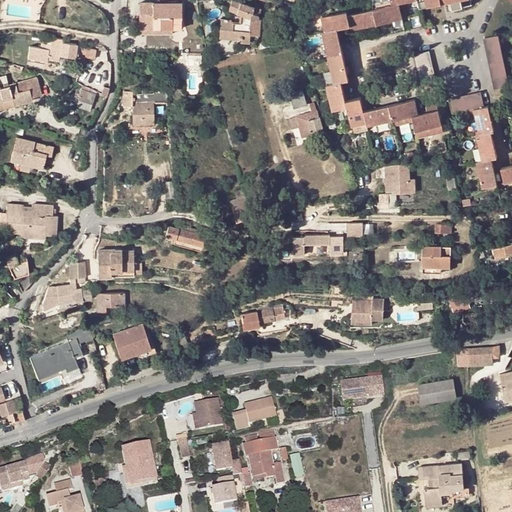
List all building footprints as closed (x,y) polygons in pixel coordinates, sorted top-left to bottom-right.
[(261,9),(232,0),(229,9),(241,14),(240,23),(233,22),(232,20),(221,19),(219,37),(241,38),(241,34),(250,34),(259,35),(260,24),(253,24),(253,20),(256,21),(258,20),(258,19),(259,17),(259,16),(261,9)] [(388,6),(374,9),(377,24),(403,18),(400,3),(392,5),(391,0),(387,1),(388,6)] [(418,0),(420,8),(446,3),(451,1),(453,9),(472,5),(470,0),(418,0)] [(182,3),(140,2),(140,24),(154,24),(154,28),(172,28),(182,28),(182,3)] [(377,24),(374,9),(348,15),(351,26),(352,30),(377,24)] [(347,11),(321,17),(325,32),(337,29),(351,26),(348,15),(347,11)] [(154,24),(140,24),(139,32),(154,32),(154,28),(154,24)] [(343,55),(337,29),(325,32),(322,33),(326,49),(328,56),(328,58),(343,55)] [(250,34),(241,34),(241,38),(241,41),(249,42),(250,34)] [(494,89),(509,86),(498,35),(484,38),(494,89)] [(52,39),(44,37),(42,48),(50,49),(51,46),(52,39)] [(64,39),(52,38),(52,39),(51,46),(62,48),(63,43),(64,39)] [(79,46),(79,45),(78,45),(63,43),(62,48),(51,46),(50,49),(49,59),(59,60),(59,57),(76,60),(76,62),(82,63),(83,59),(94,61),(97,50),(79,46)] [(42,48),(31,46),(29,57),(48,61),(49,59),(50,49),(42,48)] [(326,49),(318,51),(320,58),(328,56),(326,49)] [(437,83),(429,51),(415,54),(422,86),(437,83)] [(195,52),(183,53),(183,58),(186,58),(186,64),(194,65),(195,52)] [(349,80),(343,55),(328,58),(334,84),(342,82),(349,80)] [(23,67),(14,64),(12,70),(22,73),(23,67)] [(10,85),(7,76),(0,77),(0,84),(1,88),(10,85)] [(10,85),(1,88),(0,84),(0,101),(13,98),(14,105),(33,100),(32,97),(42,95),(37,77),(10,85)] [(346,100),(342,82),(334,84),(327,85),(332,111),(348,107),(346,100)] [(89,92),(91,88),(84,85),(79,99),(92,104),(96,94),(89,92)] [(167,91),(154,91),(154,93),(133,93),(133,91),(124,90),(123,105),(133,105),(133,124),(154,124),(154,104),(168,103),(167,91)] [(307,105),(302,90),(291,93),(295,108),(307,105)] [(484,106),(481,92),(449,99),(452,114),(474,109),(484,106)] [(367,123),(361,97),(346,100),(348,107),(352,126),(353,126),(367,123)] [(13,98),(0,101),(0,108),(14,105),(13,98)] [(92,104),(79,99),(77,106),(90,110),(92,104)] [(416,99),(390,105),(393,120),(413,115),(419,114),(416,99)] [(319,117),(314,102),(310,104),(312,112),(297,116),(300,127),(303,137),(313,134),(324,131),(320,117),(319,117)] [(442,124),(437,104),(427,106),(428,112),(413,115),(414,122),(418,138),(431,135),(429,127),(442,124)] [(393,120),(390,105),(364,111),(367,123),(368,126),(393,120)] [(494,131),(489,105),(484,106),(474,109),(479,134),(491,132),(494,131)] [(413,115),(393,120),(395,126),(414,122),(413,115)] [(300,127),(297,116),(289,119),(292,129),(300,127)] [(368,129),(367,123),(353,126),(354,132),(368,129)] [(442,124),(429,127),(431,135),(444,132),(442,124)] [(326,138),(324,131),(313,134),(315,141),(326,138)] [(497,157),(491,132),(479,134),(476,135),(482,161),(492,159),(497,157)] [(35,142),(17,138),(11,160),(44,168),(47,155),(52,156),(54,148),(35,143),(35,142)] [(497,184),(492,159),(482,161),(476,162),(482,188),(497,184)] [(410,178),(409,163),(385,165),(386,192),(393,191),(393,193),(397,193),(416,192),(415,178),(410,178)] [(511,164),(501,168),(505,183),(511,181),(511,164)] [(456,187),(454,175),(447,176),(449,189),(456,187)] [(174,197),(173,180),(165,181),(165,197),(174,197)] [(245,196),(243,190),(235,192),(237,198),(230,201),(233,210),(240,209),(243,220),(247,219),(250,228),(256,226),(246,196),(245,196)] [(389,207),(389,193),(380,194),(380,208),(389,207)] [(398,207),(397,193),(393,193),(389,193),(389,207),(398,207)] [(32,211),(23,210),(24,206),(24,205),(7,204),(7,214),(6,226),(5,231),(22,233),(22,236),(37,237),(37,234),(46,234),(56,235),(57,216),(53,215),(53,206),(32,204),(32,207),(32,211)] [(364,222),(348,222),(348,235),(364,235),(364,222)] [(194,229),(177,224),(176,228),(169,226),(166,236),(176,239),(203,246),(206,236),(193,233),(194,229)] [(451,233),(452,224),(436,224),(436,233),(451,233)] [(331,233),(305,234),(305,236),(294,236),(294,250),(294,254),(306,254),(306,243),(330,243),(330,253),(345,253),(344,248),(344,235),(331,235),(331,233)] [(330,243),(306,243),(306,254),(294,254),(294,250),(292,250),(292,257),(308,256),(308,253),(328,253),(328,256),(347,255),(347,249),(344,248),(345,253),(330,253),(330,243)] [(511,243),(494,249),(496,257),(511,252),(511,243)] [(451,246),(424,246),(423,265),(451,266),(451,246)] [(134,250),(122,250),(122,249),(115,249),(115,251),(111,251),(111,249),(98,249),(98,275),(134,275),(134,266),(134,259),(134,250)] [(19,263),(16,253),(6,256),(9,266),(15,277),(17,281),(23,293),(24,291),(30,285),(27,260),(19,263)] [(71,277),(85,276),(85,260),(70,262),(71,277)] [(74,291),(73,284),(76,284),(76,279),(70,279),(71,284),(57,286),(59,303),(83,299),(82,290),(79,290),(74,291)] [(91,288),(82,290),(83,299),(93,298),(91,288)] [(450,297),(452,305),(461,303),(468,300),(475,298),(472,291),(459,295),(450,297)] [(125,293),(97,293),(97,311),(106,311),(106,305),(125,305),(125,293)] [(373,301),(353,300),(352,315),(373,316),(373,318),(384,319),(385,299),(373,298),(373,301)] [(438,307),(437,300),(427,302),(428,309),(438,307)] [(470,307),(468,300),(461,303),(463,309),(470,307)] [(257,311),(240,314),(243,329),(260,326),(259,323),(263,322),(275,320),(285,318),(283,307),(273,309),(257,311)] [(373,316),(352,315),(352,323),(372,323),(373,316)] [(151,348),(143,323),(113,333),(121,358),(137,353),(151,348)] [(83,354),(79,344),(86,341),(87,342),(93,339),(89,325),(66,334),(68,341),(30,357),(39,379),(61,370),(65,368),(67,371),(79,366),(75,357),(83,354)] [(178,337),(182,347),(189,345),(184,334),(178,337)] [(157,352),(153,340),(149,341),(151,348),(137,353),(139,358),(157,352)] [(493,347),(468,348),(469,365),(493,363),(493,357),(493,347)] [(469,365),(468,348),(457,349),(458,365),(468,365),(469,365)] [(67,371),(65,368),(61,370),(63,375),(80,369),(79,366),(67,371)] [(511,370),(500,373),(506,400),(511,398),(511,370)] [(382,394),(380,379),(349,384),(351,403),(373,400),(372,395),(382,394)] [(454,379),(419,384),(422,404),(457,398),(454,379)] [(272,397),(244,404),(246,411),(233,415),(237,430),(251,427),(250,423),(277,416),(272,397)] [(223,425),(218,398),(194,402),(196,413),(199,429),(223,425)] [(3,403),(6,415),(16,412),(12,400),(3,403)] [(25,419),(23,411),(13,414),(16,422),(25,419)] [(274,432),(259,435),(260,440),(275,437),(274,432)] [(277,450),(275,437),(260,440),(258,440),(242,443),(245,456),(247,456),(252,477),(266,475),(266,479),(275,477),(276,484),(284,482),(280,462),(273,464),(270,451),(277,450)] [(190,456),(186,439),(178,440),(181,457),(190,456)] [(158,483),(149,442),(122,447),(126,466),(130,484),(131,488),(158,483)] [(228,443),(212,446),(216,470),(232,468),(228,443)] [(83,475),(79,460),(69,462),(73,478),(83,475)] [(51,466),(44,461),(35,475),(42,479),(51,466)] [(29,480),(25,462),(0,469),(0,483),(0,485),(1,487),(22,482),(29,480)] [(429,488),(425,488),(426,502),(442,500),(441,493),(453,492),(453,489),(465,488),(463,463),(419,467),(419,478),(428,478),(433,477),(435,487),(429,488)] [(251,485),(249,474),(243,476),(245,486),(251,485)] [(237,501),(232,476),(217,478),(219,486),(212,487),(215,505),(237,501)] [(108,490),(106,477),(94,480),(96,493),(108,490)] [(84,511),(80,496),(71,498),(68,490),(73,489),(70,480),(54,485),(56,493),(46,495),(49,507),(58,504),(58,503),(61,502),(65,501),(66,505),(63,506),(64,511),(84,511)] [(23,486),(22,482),(1,487),(2,492),(23,486)] [(511,511),(511,490),(509,491),(511,508),(500,510),(500,511),(511,511)] [(360,511),(358,497),(326,502),(327,511),(360,511)]
